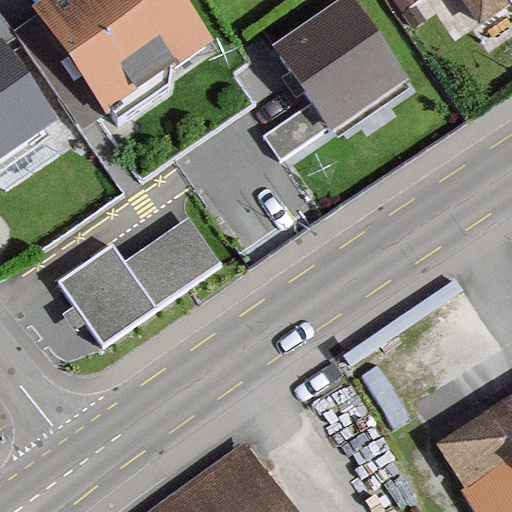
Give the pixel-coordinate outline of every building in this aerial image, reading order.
[(194,0),(86,0),(59,18),(127,121),(230,53),(194,0)] [(511,0),(460,0),(477,25),(504,6),(511,16),(511,15),(511,0)] [(338,131),(402,86),(347,9),(283,54),(338,131)] [(0,156),(47,125),(0,56),(0,156)] [(99,353),(219,268),(185,220),(120,266),(108,249),(53,288),(99,353)] [(511,511),(511,422),(501,429),(493,416),(437,450),(476,511),(511,511)] [(273,511),(235,457),(157,511),(273,511)]
